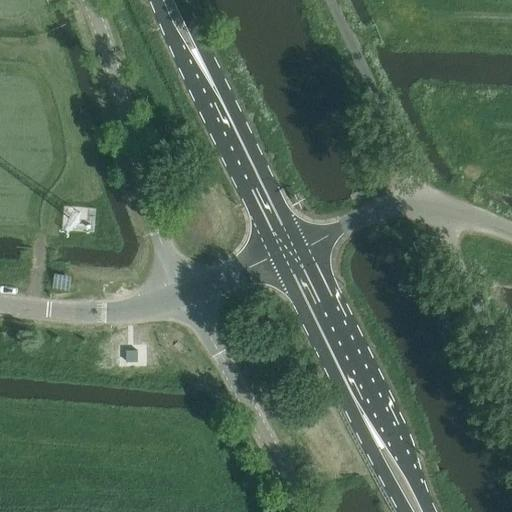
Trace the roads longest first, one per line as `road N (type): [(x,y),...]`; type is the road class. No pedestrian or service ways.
road 1 (unclassified): [(186,294),(154,229),(87,0)]
road 2 (primary): [(420,511),(296,252)]
road 3 (primary): [(296,252),(166,0)]
road 4 (unclassified): [(306,511),(186,294)]
road 5 (unclassified): [(426,204),(331,0)]
road 6 (unclassified): [(426,204),(511,374)]
road 7 (tertiary): [(0,304),(104,315),(186,294)]
road 8 (tertiary): [(296,252),(394,202),(426,204)]
